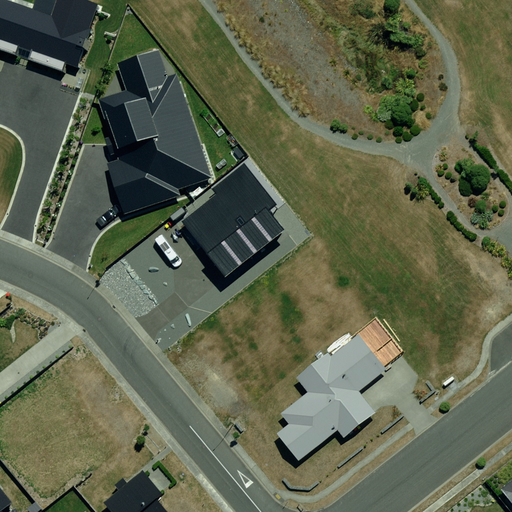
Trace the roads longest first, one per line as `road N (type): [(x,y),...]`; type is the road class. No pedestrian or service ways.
road 1 (residential): [(0,257),(93,315),(260,511)]
road 2 (residential): [(365,511),(511,395)]
